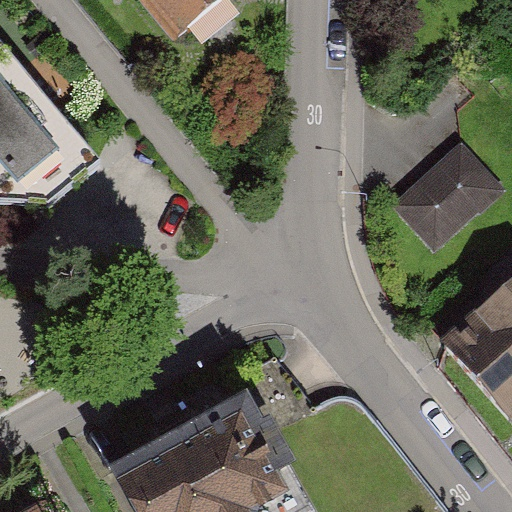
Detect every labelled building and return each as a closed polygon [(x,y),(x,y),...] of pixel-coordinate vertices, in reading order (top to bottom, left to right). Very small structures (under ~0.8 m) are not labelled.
[(227,0),(124,0),(169,56),(232,5),(227,0)] [(74,192),(0,99),(0,228),(11,242),(74,192)] [(467,152),(389,213),(427,260),(504,198),(467,152)] [(511,282),(429,353),(505,442),(511,436),(511,282)] [(297,511),(246,413),(101,489),(113,511),(297,511)]
